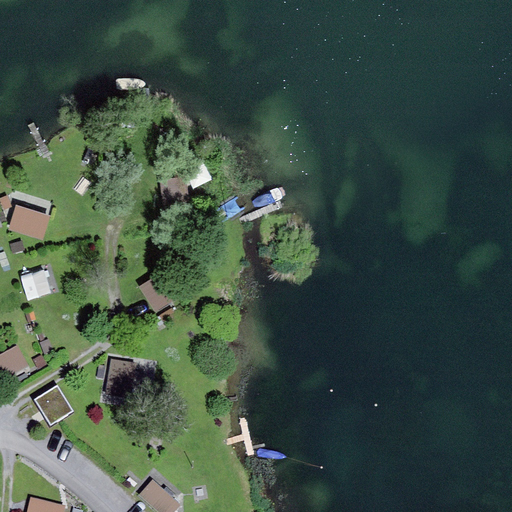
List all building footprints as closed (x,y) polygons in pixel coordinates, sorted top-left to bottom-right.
[(188,176),(161,180),(164,202),(192,197),(188,176)] [(22,197),(13,220),(43,231),(52,208),(22,197)] [(22,274),(29,298),(53,292),(46,267),(22,274)] [(179,291),(164,270),(145,283),(160,304),(179,291)] [(0,358),(8,374),(33,361),(24,344),(0,356),(0,358)] [(141,359),(117,356),(113,387),(136,390),(141,359)] [(64,381),(41,395),(56,421),(79,407),(64,381)] [(159,511),(182,511),(185,509),(155,482),(142,496),(159,511)] [(32,499),(28,511),(64,511),(65,507),(32,499)]
